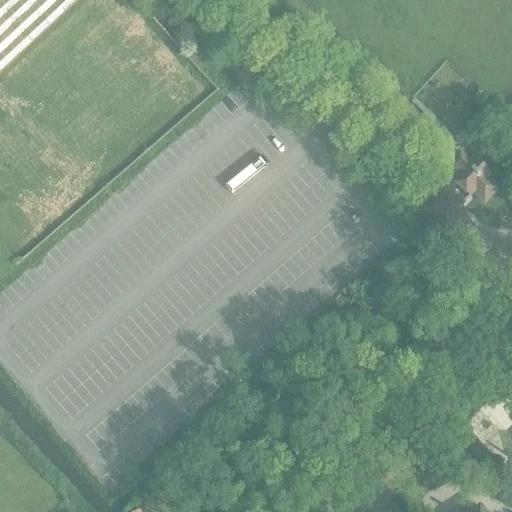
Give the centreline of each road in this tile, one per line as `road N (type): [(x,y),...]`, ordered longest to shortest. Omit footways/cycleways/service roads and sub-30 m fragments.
road 1 (unclassified): [(511,269),(222,0)]
road 2 (residential): [(316,511),(386,445),(511,271)]
